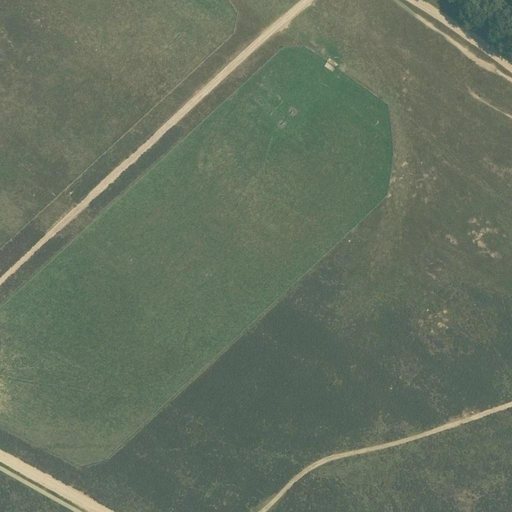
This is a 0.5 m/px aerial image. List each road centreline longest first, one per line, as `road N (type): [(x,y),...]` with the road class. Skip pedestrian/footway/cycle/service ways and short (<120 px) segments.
road 1 (track): [(0,280),(307,0)]
road 2 (track): [(261,511),(320,461),(511,405)]
